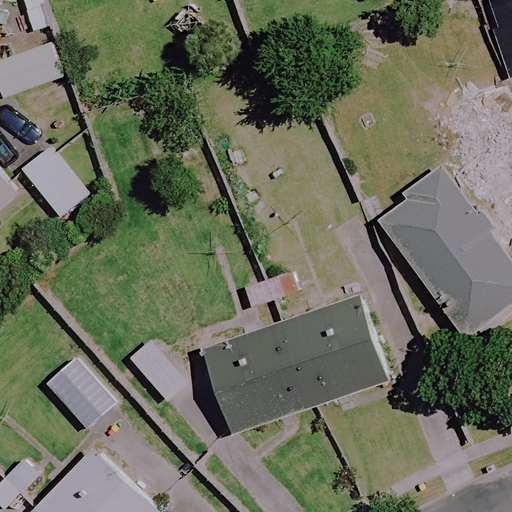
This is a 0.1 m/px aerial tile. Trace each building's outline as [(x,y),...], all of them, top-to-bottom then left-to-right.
[(511,0),(489,0),(505,79),(511,77),(511,0)] [(67,78),(54,45),(0,65),(0,88),(5,101),(67,78)] [(511,199),(511,126),(504,105),(469,118),(500,204),(511,199)] [(87,199),(51,150),(23,171),(60,219),(87,199)] [(511,309),(511,260),(449,172),(380,222),(466,342),(511,309)] [(0,212),(18,197),(0,175),(0,212)] [(389,385),(360,299),(206,351),(236,437),(389,385)] [(192,391),(152,344),(131,362),(171,409),(192,391)] [(116,406),(75,361),(48,386),(89,430),(116,406)] [(156,511),(94,452),(35,511),(156,511)] [(40,477),(25,462),(0,485),(0,506),(4,511),(40,477)]
